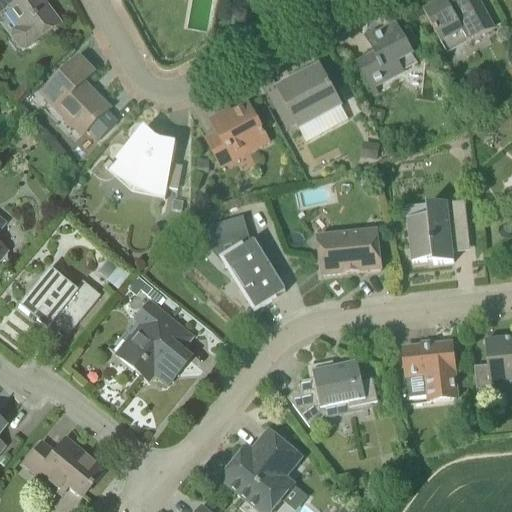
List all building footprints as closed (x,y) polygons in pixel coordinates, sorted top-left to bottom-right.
[(58,26),(38,0),(0,0),(0,17),(4,14),(16,29),(10,34),(9,37),(22,54),(58,26)] [(494,30),(477,0),(471,0),(451,11),(445,0),(423,13),(441,45),(446,54),(466,42),(468,44),(494,30)] [(396,27),(369,42),(368,43),(376,57),(358,67),(370,90),(417,65),(396,27)] [(80,60),(43,97),(82,137),(109,110),(97,98),(94,101),(81,88),(94,75),(80,60)] [(294,83),(278,92),(297,127),(323,112),(325,116),(341,107),(322,73),(296,87),(294,83)] [(277,96),(270,100),(288,133),(295,130),(277,96)] [(208,143),(221,168),(267,143),(248,108),(231,117),(229,114),(212,123),(219,136),(208,143)] [(115,179),(117,176),(133,190),(166,197),(177,142),(176,141),(175,145),(161,142),(156,140),(145,130),(148,127),(147,127),(108,170),(101,164),(92,175),(99,181),(101,182),(102,183),(105,183),(107,183),(109,182),(111,182),(113,181),(115,179)] [(373,161),(375,145),(363,143),(361,158),(373,161)] [(185,213),(188,199),(174,196),(172,206),(175,211),(185,213)] [(465,203),(406,210),(412,265),(433,262),(433,267),(454,264),(450,235),(468,233),(465,203)] [(209,250),(224,261),(256,313),(286,294),(254,243),(251,245),(244,219),(203,232),(209,250)] [(381,272),(377,233),(318,240),(322,278),(381,272)] [(105,282),(118,293),(131,278),(118,267),(105,282)] [(81,283),(73,292),(48,272),(18,309),(46,332),(55,320),(70,333),(66,338),(67,339),(100,298),(81,283)] [(141,292),(151,299),(160,307),(166,300),(157,292),(136,276),(124,291),(135,299),(141,292)] [(167,343),(179,328),(148,303),(130,323),(144,334),(129,352),(130,359),(138,367),(133,372),(148,384),(153,378),(166,389),(169,385),(172,385),(172,381),(174,379),(178,379),(177,375),(189,361),(167,343)] [(507,387),(511,386),(511,340),(486,343),(489,368),(475,369),(477,395),(480,395),(481,405),(494,403),(492,385),(507,384),(507,387)] [(410,399),(429,397),(430,404),(457,401),(454,373),(455,373),(452,346),(404,352),(407,378),(408,378),(410,399)] [(288,401),(310,430),(324,411),(349,406),(350,411),(378,404),(373,381),(362,383),(358,364),(313,374),(315,381),(301,384),(288,401)] [(459,376),(461,390),(469,389),(467,375),(459,376)] [(221,482),(257,511),(273,511),(294,488),(285,480),(302,460),(269,434),(252,454),(247,450),(221,482)] [(60,497),(66,490),(80,501),(103,473),(75,449),(74,451),(67,447),(69,445),(64,442),(53,456),(40,446),(23,467),(60,497)]
